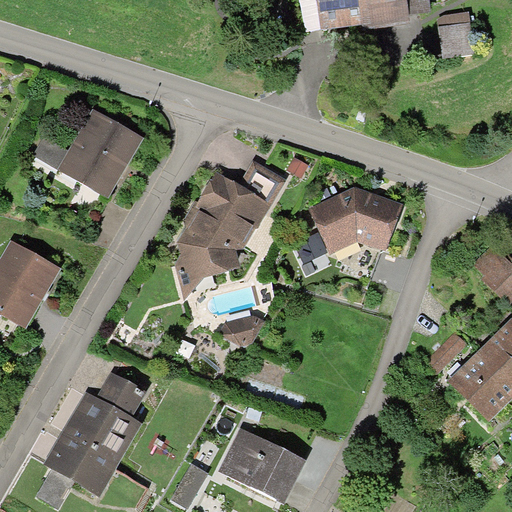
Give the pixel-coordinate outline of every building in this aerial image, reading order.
[(299,0),(305,35),(364,25),(365,31),(410,23),(408,15),(405,0),(299,0)] [(405,0),(408,15),(431,11),(429,0),(405,0)] [(437,19),(442,60),(475,56),(469,14),(437,19)] [(69,153),(58,170),(107,199),(127,166),(142,140),(93,111),(69,153)] [(58,170),(69,153),(43,138),(33,156),(58,170)] [(295,158),(288,170),(302,178),(309,166),(295,158)] [(252,161),(238,185),(272,206),(287,182),(252,161)] [(175,266),(184,301),(204,280),(241,268),(236,253),(244,251),(256,230),(258,230),(272,206),(238,185),(219,174),(199,203),(197,201),(184,222),(187,230),(178,244),(181,256),(175,266)] [(355,190),(308,211),(330,257),(358,244),(386,253),(402,205),(355,190)] [(0,261),(0,314),(26,329),(43,299),(60,271),(11,242),(0,261)] [(491,248),(475,264),(487,276),(483,279),(508,304),(511,300),(511,261),(502,252),(499,255),(491,248)] [(227,325),(220,336),(242,347),(251,345),(263,322),(254,317),(227,325)] [(463,368),(447,384),(487,426),(511,401),(511,321),(495,338),(463,368)] [(425,363),(437,375),(467,345),(455,333),(425,363)] [(96,399),(132,420),(147,395),(112,373),(96,399)] [(75,484),(99,498),(142,426),(132,420),(96,399),(87,393),(43,466),(52,471),(75,484)] [(224,463),(219,472),(284,507),(296,484),(307,463),(238,426),(220,461),(224,463)] [(191,465),(170,501),(188,511),(209,475),(191,465)] [(59,510),(75,484),(52,471),(37,497),(59,510)] [(142,509),(150,486),(128,478),(119,501),(142,509)]
